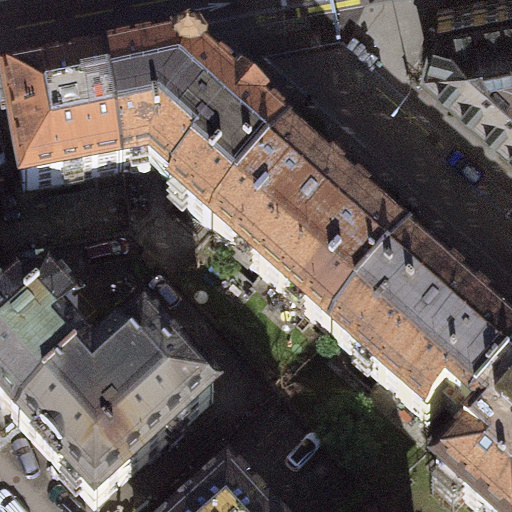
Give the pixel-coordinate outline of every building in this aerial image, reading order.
[(511,128),(511,0),(488,0),(438,9),(427,53),(511,128)] [(293,147),(205,69),(205,66),(199,56),(185,53),(174,57),(174,60),(104,73),(123,175),(151,170),(175,191),(170,196),(214,235),(293,147)] [(104,73),(5,91),(24,193),(123,175),(104,73)] [(214,235),(332,341),(411,252),(293,147),(214,235)] [(445,405),(470,427),(511,379),(511,341),(411,252),(332,341),(427,425),(445,405)] [(0,309),(0,407),(19,429),(89,367),(62,337),(80,321),(51,289),(16,295),(0,309)] [(94,372),(89,367),(19,429),(94,511),(95,511),(215,405),(145,326),(94,372)] [(511,511),(511,379),(470,427),(476,432),(436,477),(475,511),(511,511)] [(253,511),(230,485),(199,511),(253,511)]
